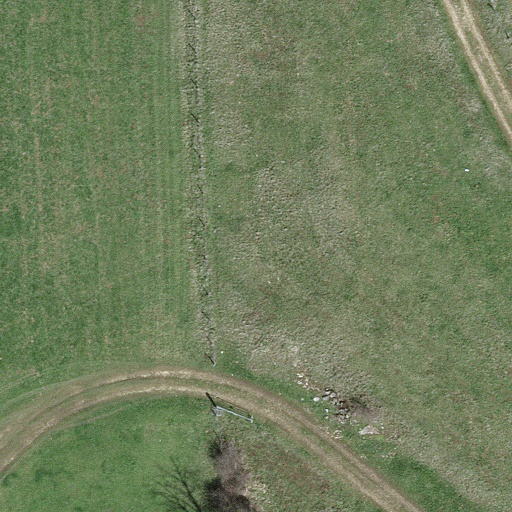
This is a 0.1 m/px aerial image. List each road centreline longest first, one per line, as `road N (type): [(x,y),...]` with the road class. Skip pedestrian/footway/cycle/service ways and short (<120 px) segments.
road 1 (track): [(387,511),(304,447),(191,396),(130,399),(66,420),(0,473)]
road 2 (track): [(446,0),(459,47),(511,137)]
